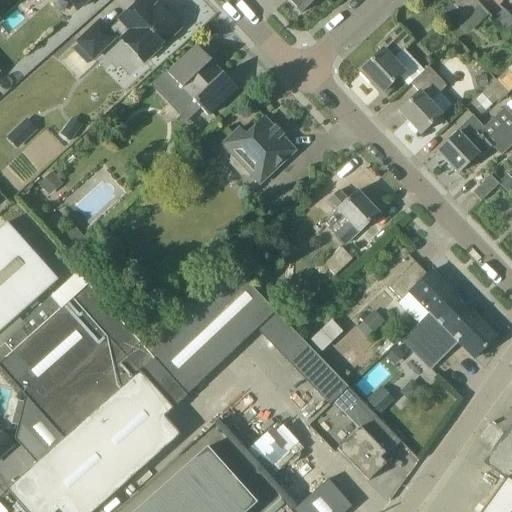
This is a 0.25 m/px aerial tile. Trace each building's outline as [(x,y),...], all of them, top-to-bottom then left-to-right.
[(49,0),(52,2),(54,0),(67,0),(83,16),(100,0),(49,0)] [(143,64),(165,43),(180,29),(158,6),(153,10),(143,0),(140,0),(109,30),(99,20),(75,43),(78,46),(72,51),(86,66),(92,60),(94,62),(117,39),(114,35),(117,32),(122,38),(120,40),(143,64)] [(313,6),(319,0),(286,0),(287,0),(285,1),(286,2),(287,1),(300,15),(311,5),(313,6)] [(447,0),(464,18),(479,5),(473,0),(447,0)] [(505,0),(491,0),(499,8),(506,1),(505,0)] [(511,34),(511,19),(504,11),(494,20),(510,37),(511,34)] [(410,84),(424,71),(404,50),(413,42),(399,27),(377,47),(381,52),(360,72),(378,90),(388,81),(392,85),(399,77),(408,86),(410,84)] [(208,116),(222,103),(236,90),(222,74),(219,77),(208,65),(211,62),(196,47),(168,74),(166,71),(150,86),(185,123),(201,108),(208,116)] [(431,103),(447,88),(428,68),(410,84),(419,94),(399,113),(420,135),(442,115),(431,103)] [(511,90),(511,75),(507,71),(486,91),(498,105),(511,90)] [(476,90),(489,87),(487,76),(474,78),(476,90)] [(457,134),(451,139),(437,153),(457,175),(478,155),(481,158),(492,147),(502,157),(511,146),(511,117),(505,110),(484,129),(472,117),(456,132),(457,134)] [(258,186),(281,166),(295,152),(281,137),(282,136),(275,128),(274,129),(264,119),(247,136),(239,128),(220,146),(231,157),(229,165),(241,177),(249,176),(258,186)] [(17,150),(31,137),(20,126),(7,138),(17,150)] [(76,134),(66,127),(60,135),(70,142),(76,134)] [(46,194),(59,182),(52,174),(39,185),(46,194)] [(500,181),(498,184),(499,185),(507,193),(511,187),(511,180),(507,176),(506,175),(500,181)] [(481,202),(498,185),(490,177),(472,193),(481,202)] [(344,247),(364,228),(378,215),(357,192),(347,201),(339,192),(328,203),(336,212),(323,224),(344,247)] [(23,322),(18,316),(57,282),(7,224),(0,230),(0,348),(4,344),(53,301),(51,298),(23,322)] [(335,277),(344,269),(352,262),(342,250),(324,265),(335,277)] [(430,315),(453,293),(432,271),(428,276),(415,263),(389,288),(402,302),(399,304),(419,324),(429,314),(430,315)] [(191,299),(198,277),(178,271),(171,292),(191,299)] [(187,398),(146,351),(88,286),(12,353),(0,364),(0,367),(25,396),(64,440),(34,466),(7,491),(25,511),(94,511),(180,436),(164,418),(172,410),(187,398)] [(402,341),(431,370),(458,344),(474,360),(496,337),(453,293),(430,315),(429,314),(419,324),(419,325),(402,341)] [(380,326),(370,315),(356,328),(366,339),(380,326)] [(343,333),(332,320),(311,340),(322,353),(343,333)] [(0,364),(12,353),(4,344),(0,348),(0,364)] [(392,364),(402,354),(397,348),(386,358),(392,364)] [(380,415),(395,401),(380,387),(366,401),(380,415)] [(384,454),(399,440),(349,389),(334,403),(359,430),(337,451),(368,482),(386,465),(380,459),(385,454),(384,454)] [(64,440),(25,396),(23,404),(18,426),(14,441),(34,466),(64,440)] [(485,464),(506,480),(482,511),(511,511),(511,426),(505,437),(501,434),(492,447),(496,450),(485,464)] [(0,457),(13,446),(3,434),(0,436),(0,457)] [(248,511),(257,504),(244,489),(207,448),(134,511),(248,511)] [(346,511),(352,508),(328,480),(293,511),(346,511)]
